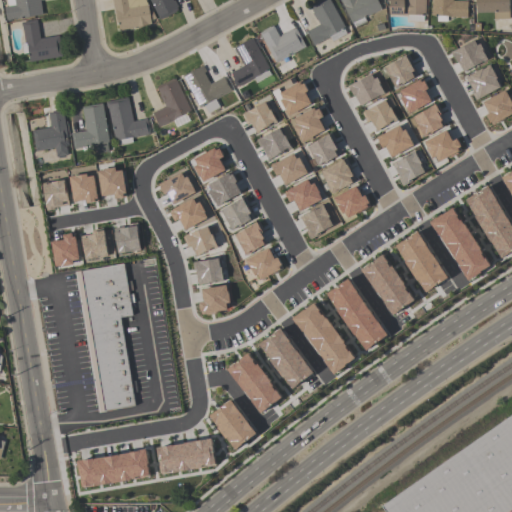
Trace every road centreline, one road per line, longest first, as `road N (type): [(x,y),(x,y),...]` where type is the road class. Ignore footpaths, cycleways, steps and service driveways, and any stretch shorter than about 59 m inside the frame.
road 1 (residential): [(511,139),(247,316),(187,336),(195,399),(181,425),(39,450)]
road 2 (residential): [(48,511),(0,198)]
road 3 (residential): [(0,90),(93,75),(166,52),(261,0)]
road 4 (primary): [(511,292),(302,439)]
road 5 (residential): [(187,336),(171,252),(139,192),(138,169),(187,145)]
road 6 (residential): [(390,216),(324,95),(330,68),(363,48)]
road 7 (residential): [(187,145),(215,131),(231,139),(305,275)]
road 8 (primary): [(345,439),(511,325)]
road 9 (residential): [(363,48),(414,40),(430,52),(484,156)]
